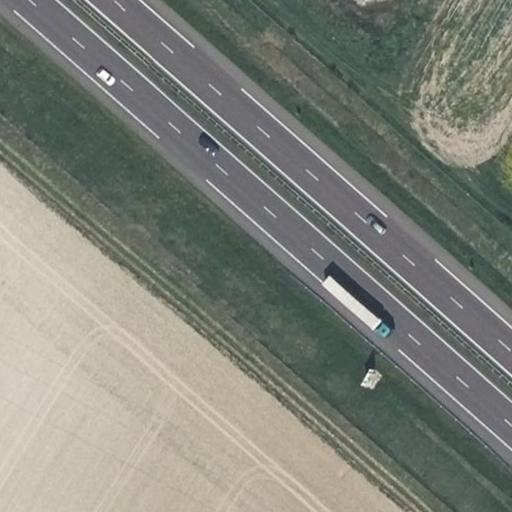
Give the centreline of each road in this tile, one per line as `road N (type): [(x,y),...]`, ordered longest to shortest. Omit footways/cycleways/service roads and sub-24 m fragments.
road 1 (motorway): [(30,0),(511,422)]
road 2 (track): [(0,146),(417,511)]
road 3 (motorway): [(511,353),(111,0)]
road 4 (track): [(275,0),(511,209)]
